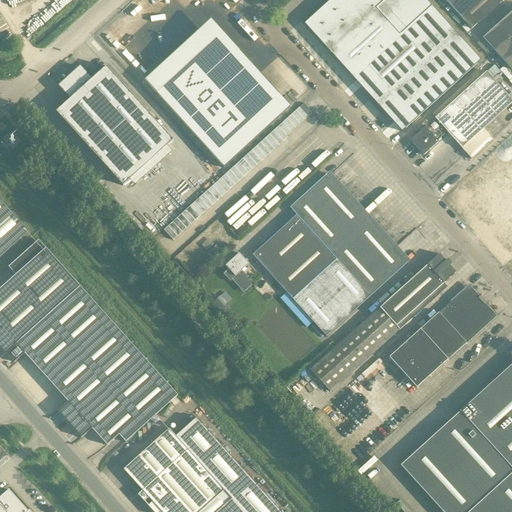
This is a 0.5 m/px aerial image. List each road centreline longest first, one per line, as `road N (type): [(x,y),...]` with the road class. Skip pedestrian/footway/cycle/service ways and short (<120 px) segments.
road 1 (unclassified): [(511,289),(270,28),(259,0)]
road 2 (unclassified): [(117,511),(0,379)]
road 3 (unknown): [(511,302),(409,398),(390,400)]
road 4 (unclassified): [(7,100),(116,0)]
